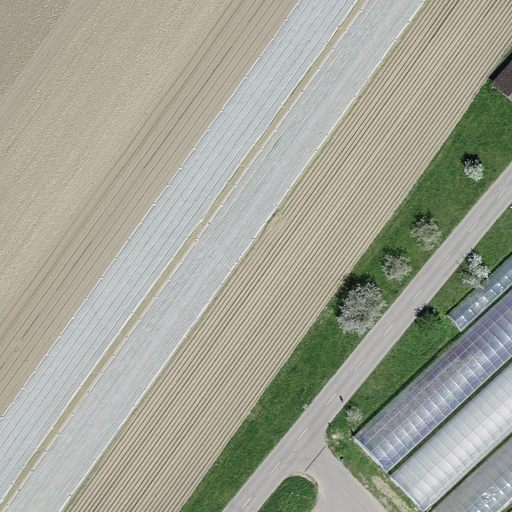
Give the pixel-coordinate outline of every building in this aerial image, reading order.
[(511,109),(511,64),(490,89),(511,109)] [(511,251),(446,311),(462,328),(511,282),(511,251)] [(511,289),(352,437),(384,471),(511,352),(511,289)] [(424,511),(493,511),(511,495),(511,356),(385,471),(422,511),(424,511)] [(511,511),(511,503),(501,511),(511,511)]
